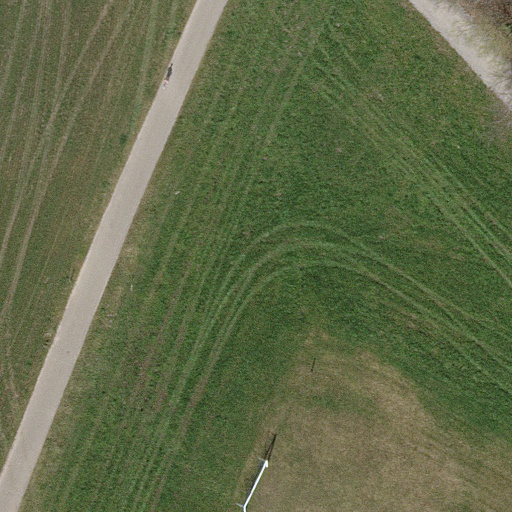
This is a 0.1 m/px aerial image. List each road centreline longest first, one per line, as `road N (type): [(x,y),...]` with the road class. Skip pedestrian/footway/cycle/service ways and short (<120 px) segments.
road 1 (track): [(0,504),(220,0)]
road 2 (track): [(511,95),(428,0)]
